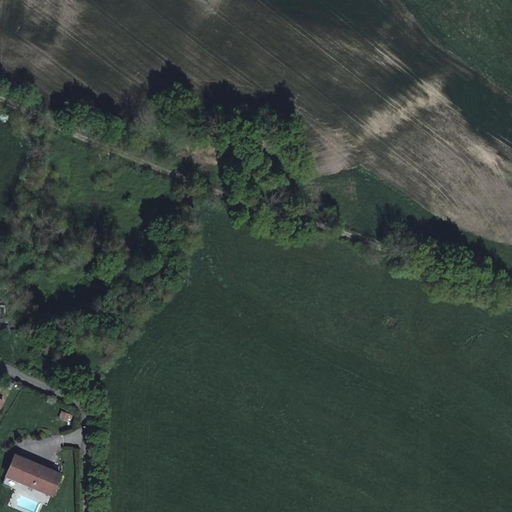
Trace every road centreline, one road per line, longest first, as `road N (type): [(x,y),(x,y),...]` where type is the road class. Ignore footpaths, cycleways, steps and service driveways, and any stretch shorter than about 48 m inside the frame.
road 1 (track): [(0,101),(142,169),(511,292)]
road 2 (track): [(85,511),(83,416),(68,396)]
